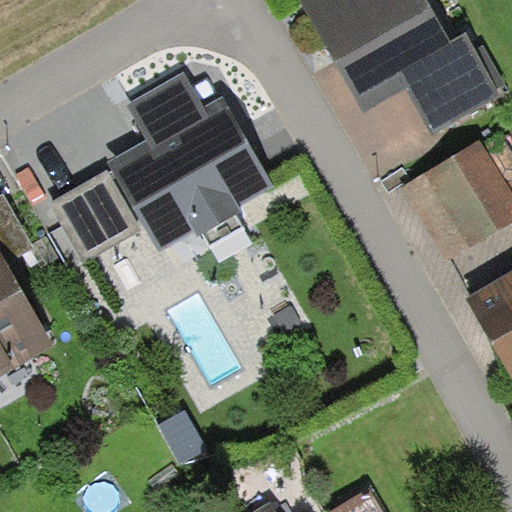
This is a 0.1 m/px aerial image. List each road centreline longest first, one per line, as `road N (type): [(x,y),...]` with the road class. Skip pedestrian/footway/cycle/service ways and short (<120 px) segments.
road 1 (residential): [(511,466),(239,0)]
road 2 (residential): [(0,111),(197,0)]
